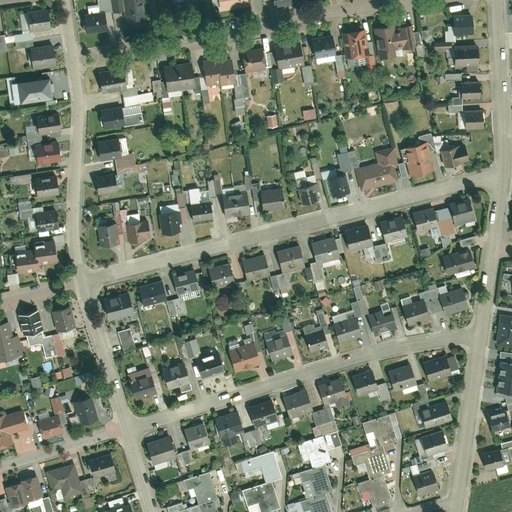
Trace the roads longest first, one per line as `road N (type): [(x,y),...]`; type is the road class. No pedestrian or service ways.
road 1 (residential): [(82,283),(504,172)]
road 2 (residential): [(128,428),(395,346),(480,334)]
road 3 (residential): [(73,59),(419,0)]
road 4 (residential): [(73,59),(81,280)]
road 5 (residential): [(504,172),(496,0)]
road 6 (residential): [(457,498),(480,334)]
road 7 (residential): [(82,283),(128,428)]
road 8 (residential): [(0,467),(128,428)]
